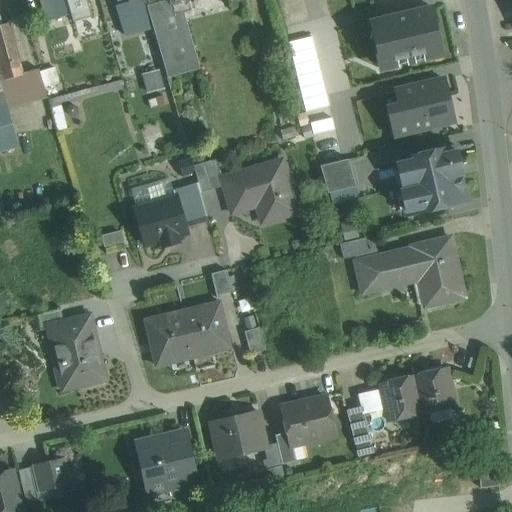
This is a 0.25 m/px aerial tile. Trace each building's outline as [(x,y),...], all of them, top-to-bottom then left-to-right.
[(144,0),(128,0),(130,2),(116,7),(125,36),(153,27),(147,6),(146,7),(144,0)] [(166,0),(167,1),(168,6),(169,5),(172,17),(181,15),(192,12),(189,0),(190,0),(166,0)] [(168,6),(167,1),(147,6),(153,27),(168,78),(170,78),(169,75),(196,67),(181,15),(172,17),(169,5),(168,6)] [(426,54),(440,51),(435,31),(438,30),(433,8),(372,23),(378,50),(374,51),(378,66),(392,63),(393,67),(427,59),(426,54)] [(9,23),(0,25),(0,67),(4,81),(23,75),(9,23)] [(4,81),(0,82),(6,103),(8,109),(47,98),(39,69),(37,70),(37,71),(4,81)] [(159,70),(142,75),(148,94),(164,89),(159,70)] [(396,136),(453,122),(443,80),(396,91),(399,105),(389,108),(396,136)] [(0,104),(0,152),(20,147),(8,109),(6,103),(0,104)] [(309,127),(301,129),(304,139),(312,136),(309,127)] [(456,147),(396,161),(402,187),(400,188),(407,216),(467,201),(461,175),(463,174),(456,147)] [(191,159),(179,163),(182,175),(195,172),(193,166),(191,159)] [(216,159),(193,166),(195,172),(201,193),(224,186),(222,178),(216,159)] [(348,159),(320,166),(328,194),(356,187),(348,159)] [(282,161),(222,178),(224,186),(232,213),(260,205),(267,209),(270,221),(297,213),(282,161)] [(197,184),(173,191),(175,198),(176,197),(184,225),(207,219),(197,184)] [(175,198),(135,209),(145,245),(161,240),(163,247),(178,242),(176,236),(187,233),(184,225),(176,197),(175,198)] [(451,236),(411,246),(411,248),(354,262),(362,295),(419,281),(425,307),(466,298),(451,236)] [(371,237),(338,245),(341,260),(375,252),(371,237)] [(226,270),(211,274),(216,296),(233,292),(226,270)] [(183,316),(192,356),(211,351),(212,354),(230,350),(219,304),(197,309),(198,313),(183,316)] [(61,310),(37,315),(41,329),(48,327),(48,326),(64,322),(61,310)] [(64,322),(48,326),(48,327),(54,352),(61,350),(64,362),(62,362),(63,365),(65,365),(70,387),(101,380),(93,346),(96,345),(89,316),(64,322)] [(192,356),(183,316),(169,319),(168,316),(145,321),(156,367),(174,363),(173,360),(192,356)] [(259,328),(244,332),(250,355),(265,350),(259,328)] [(446,369),(413,376),(422,414),(455,406),(446,369)] [(413,376),(380,384),(389,421),(422,414),(413,376)] [(326,397),(282,407),(288,432),(291,446),(292,446),(335,436),(326,397)] [(258,413),(211,424),(218,456),(235,452),(236,457),(249,454),(248,449),(265,445),(258,413)] [(288,432),(275,435),(282,465),(296,461),(292,446),(291,446),(288,432)] [(157,442),(156,437),(135,441),(142,469),(147,468),(151,486),(176,480),(178,489),(198,484),(190,449),(181,451),(178,437),(157,442)] [(495,447),(476,449),(480,488),(499,486),(495,447)] [(64,457),(33,465),(40,492),(71,484),(64,457)] [(29,468),(18,470),(24,492),(35,489),(29,468)] [(10,470),(0,472),(0,511),(4,511),(19,509),(10,470)]
